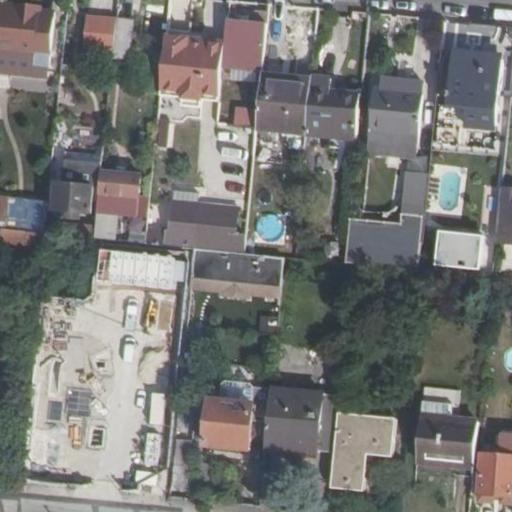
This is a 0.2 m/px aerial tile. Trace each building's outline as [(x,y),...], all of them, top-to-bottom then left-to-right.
[(17,10),(0,8),(0,74),(31,81),(38,80),(49,80),(55,14),(40,12),(41,7),(18,4),(17,10)] [(140,7),(119,5),(118,13),(116,39),(115,56),(132,57),(134,36),(137,36),(140,7)] [(116,39),(118,13),(101,12),(98,38),(116,39)] [(265,66),(270,16),(257,16),(257,23),(229,20),(227,42),(226,49),(224,63),(265,66)] [(192,39),(166,36),(160,90),(184,93),(184,99),(204,101),(209,47),(191,46),(192,39)] [(216,48),(217,41),(192,39),(191,46),(209,47),(216,48)] [(204,101),(210,102),(216,48),(209,47),(204,101)] [(210,102),(221,103),(223,71),(224,63),(226,49),(216,48),(210,102)] [(464,123),(496,126),(502,60),(454,55),(449,105),(465,107),(464,123)] [(223,71),(264,74),(265,66),(224,63),(223,71)] [(313,89),(314,79),(264,74),(260,116),(258,129),(308,134),(313,89)] [(357,138),(362,94),(313,89),(308,134),(357,138)] [(408,137),(412,93),(375,90),(371,133),(408,137)] [(424,94),(412,93),(408,137),(420,139),(424,94)] [(260,116),(240,114),(239,127),(258,129),(260,116)] [(369,147),(406,151),(408,137),(371,133),(369,147)] [(408,137),(406,151),(418,152),(420,139),(408,137)] [(306,151),(304,172),(313,173),(316,152),(306,151)] [(71,152),(69,167),(102,171),(104,156),(71,152)] [(96,239),(114,240),(116,214),(120,214),(121,198),(141,199),(143,175),(103,172),(98,226),(96,239)] [(55,211),(94,214),(96,188),(57,184),(55,211)] [(511,185),(503,185),(501,205),(511,206),(511,185)] [(499,222),(500,189),(485,188),(483,221),(499,222)] [(48,221),(49,203),(0,197),(0,228),(46,234),(48,221)] [(172,219),(172,203),(152,203),(152,219),(172,219)] [(511,206),(501,205),(498,246),(507,247),(509,248),(511,247),(511,206)] [(210,207),(210,217),(224,218),(224,208),(210,207)] [(196,248),(245,252),(247,237),(237,236),(239,210),(224,208),(224,218),(210,217),(199,216),(196,248)] [(165,245),(196,248),(199,216),(174,214),(172,232),(167,232),(165,245)] [(285,243),(286,215),(258,214),(257,242),(285,243)] [(351,220),(349,266),(424,269),(426,217),(404,216),(404,223),(351,220)] [(46,234),(96,239),(98,226),(48,221),(46,234)] [(0,262),(43,268),(46,234),(0,228),(0,262)] [(437,251),(462,254),(481,256),(485,256),(487,235),(465,233),(465,238),(439,235),(437,251)] [(138,243),(122,241),(120,262),(144,264),(146,243),(138,243)] [(178,268),(193,270),(196,248),(165,245),(157,245),(146,243),(144,264),(158,266),(159,251),(179,253),(178,268)] [(245,252),(196,248),(193,270),(193,278),(282,287),(285,257),(250,254),(245,252)] [(158,266),(178,268),(179,253),(159,251),(158,266)] [(481,256),(462,254),(461,269),(480,271),(481,256)] [(282,287),(193,278),(192,288),(222,291),(221,295),(249,298),(250,294),(281,297),(282,287)] [(159,312),(160,300),(136,298),(134,309),(159,312)] [(262,315),(261,331),(277,332),(278,316),(262,315)] [(70,425),(86,422),(97,417),(106,409),(113,398),(117,387),(118,374),(114,360),(107,347),(95,337),(82,331),(66,330),(50,334),(37,343),(28,356),(23,371),(24,387),(30,402),(40,414),(54,422),(70,425)] [(222,402),(211,400),(206,445),(251,449),(254,421),(268,422),(272,390),(258,389),(255,384),(227,382),(224,385),(222,402)] [(266,446),(318,451),(336,452),(340,404),(341,396),(298,391),(272,389),(272,390),(268,422),(266,446)] [(417,473),(474,478),(479,424),(452,421),(453,406),(424,403),(417,473)] [(336,452),(331,487),(365,489),(366,476),(360,476),(362,452),(368,452),(394,455),(398,419),(392,418),(392,410),(340,404),(336,452)] [(266,446),(266,452),(317,458),(318,451),(266,446)] [(360,476),(366,476),(368,452),(362,452),(360,476)] [(479,501),(511,504),(511,459),(482,457),(479,501)]
